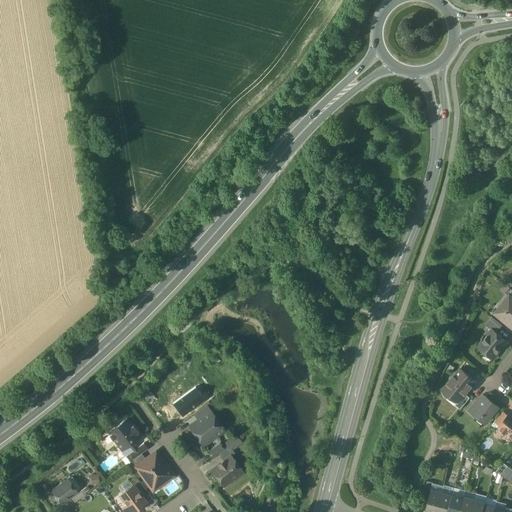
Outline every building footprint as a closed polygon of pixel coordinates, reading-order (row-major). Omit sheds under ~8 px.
[(511,296),(510,295),(509,295),(494,313),(511,327),(511,296)] [(501,327),(491,318),(485,324),(492,330),(496,333),(501,327)] [(496,333),(492,330),(478,347),(493,359),(507,342),(496,333)] [(466,373),(461,368),(442,390),(449,395),(453,395),(459,400),(460,401),(466,394),(475,382),(475,381),(471,378),(469,378),(466,375),(466,373)] [(173,403),(181,415),(204,399),(195,387),(173,403)] [(466,394),(460,401),(459,400),(455,405),(460,409),(470,398),(466,394)] [(498,407),(486,397),(481,403),(474,412),(474,413),(479,417),(482,416),(487,420),(498,407)] [(477,399),(468,410),(473,415),(474,413),(474,412),(481,403),(477,399)] [(206,405),(194,414),(199,420),(210,411),(206,405)] [(199,420),(190,426),(203,445),(224,430),(210,411),(199,420)] [(503,411),(495,421),(500,426),(509,416),(508,416),(503,411)] [(511,416),(509,414),(508,416),(509,416),(500,426),(499,427),(500,428),(499,429),(505,434),(506,433),(511,437),(511,416)] [(127,419),(109,432),(110,434),(109,435),(113,440),(114,440),(121,449),(120,450),(121,450),(127,445),(132,451),(137,447),(133,441),(139,437),(137,434),(138,433),(137,431),(137,430),(136,429),(135,428),(135,427),(134,427),(132,425),(131,426),(126,420),(127,419)] [(220,442),(208,451),(213,458),(218,454),(224,449),(220,442)] [(132,451),(129,454),(133,459),(141,453),(148,449),(143,443),(137,447),(132,451)] [(224,449),(218,454),(223,460),(224,461),(230,456),(235,453),(229,446),(224,449)] [(133,459),(127,464),(132,471),(137,467),(136,467),(146,460),(141,453),(133,459)] [(146,460),(136,467),(137,467),(152,488),(158,483),(160,484),(165,481),(165,478),(171,473),(156,453),(146,460)] [(230,456),(224,461),(223,460),(218,464),(218,465),(212,470),(224,486),(242,472),(230,456)] [(508,467),(503,463),(496,471),(501,475),(508,467)] [(511,469),(508,467),(501,475),(505,479),(511,470),(511,469)] [(76,492),(68,480),(62,484),(61,483),(56,487),(57,488),(53,491),(61,503),(76,492)] [(427,481),(423,499),(428,500),(431,490),(433,483),(427,481)] [(132,486),(128,490),(128,489),(120,495),(127,505),(122,509),(124,511),(136,511),(135,510),(145,503),(133,486),(132,486)] [(82,490),(71,498),(75,503),(86,494),(82,490)] [(428,500),(425,511),(436,511),(442,493),(431,490),(428,500)] [(452,495),(442,493),(436,511),(448,511),(453,496),(452,495)] [(453,496),(448,511),(459,511),(464,496),(453,494),(452,495),(453,496)] [(471,511),(475,499),(464,496),(459,511),(471,511)] [(475,499),(471,511),(482,511),(485,504),(485,502),(475,499)]
